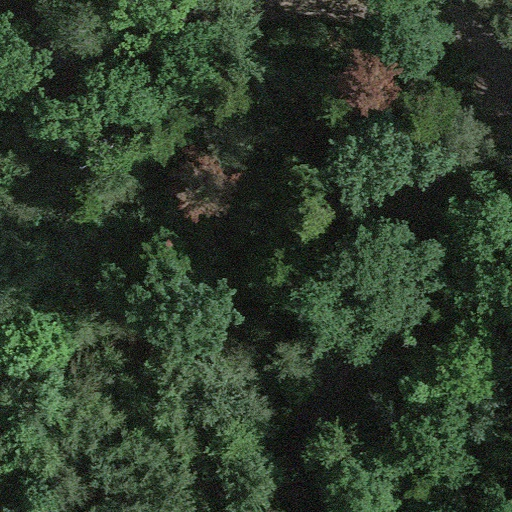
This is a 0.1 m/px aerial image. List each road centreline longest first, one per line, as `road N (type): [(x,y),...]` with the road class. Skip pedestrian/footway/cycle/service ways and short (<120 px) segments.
road 1 (track): [(511,86),(436,193),(258,511)]
road 2 (track): [(0,78),(218,3),(286,0)]
road 3 (track): [(348,0),(412,2),(481,29),(511,58)]
